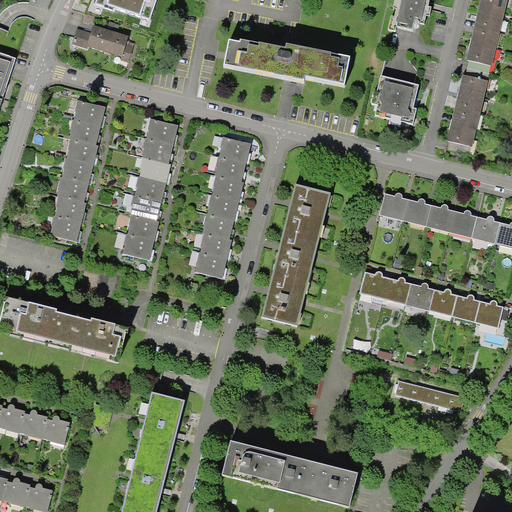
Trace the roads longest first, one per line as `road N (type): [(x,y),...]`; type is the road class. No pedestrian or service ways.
road 1 (residential): [(183,511),(282,130)]
road 2 (residential): [(38,70),(282,130)]
road 3 (residential): [(417,511),(511,365)]
road 4 (residential): [(461,0),(421,165)]
road 5 (residential): [(282,130),(421,165)]
road 6 (residential): [(0,187),(38,70)]
